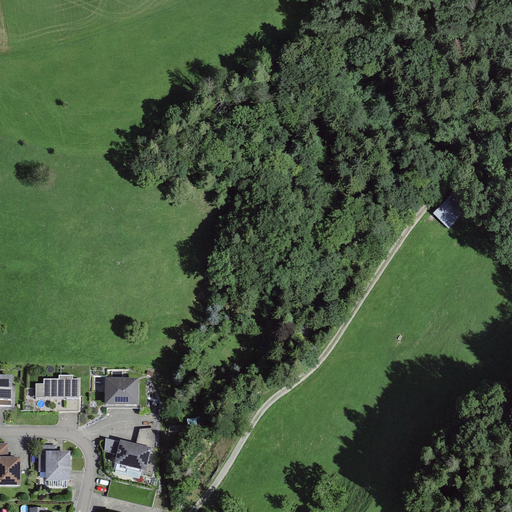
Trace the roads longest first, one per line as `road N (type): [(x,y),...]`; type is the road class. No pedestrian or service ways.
road 1 (track): [(192,511),(269,401),(318,366),(423,209),(459,179),(511,163)]
road 2 (residential): [(0,431),(78,438),(90,452),(83,511)]
